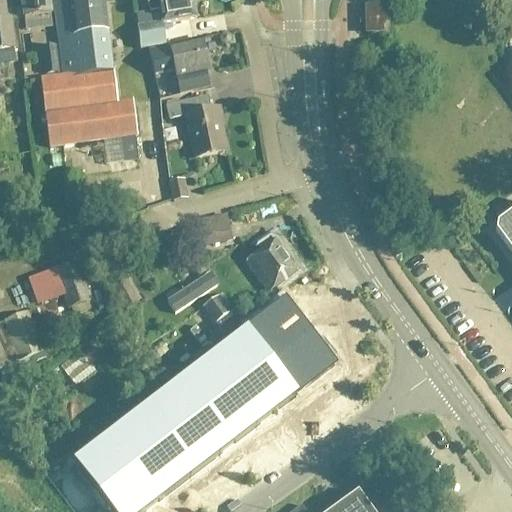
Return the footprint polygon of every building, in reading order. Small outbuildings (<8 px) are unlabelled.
[(19,0),(23,21),(48,18),(45,0),(19,0)] [(115,108),(103,17),(100,0),(65,0),(66,4),(52,6),(62,79),(40,82),(48,150),(134,139),(130,106),(115,108)] [(190,0),(146,0),(148,15),(159,13),(160,26),(194,21),(190,0)] [(0,53),(12,52),(8,22),(3,22),(1,7),(0,7),(0,53)] [(364,11),(365,35),(365,36),(386,35),(385,10),(364,11)] [(163,48),(161,34),(160,27),(135,31),(138,52),(163,48)] [(152,78),(173,73),(178,98),(206,92),(202,76),(206,76),(199,43),(147,54),(152,78)] [(41,51),(44,77),(58,75),(55,49),(41,51)] [(196,102),(165,109),(168,123),(184,120),(194,162),(226,155),(220,128),(223,128),(219,112),(200,116),(196,102)] [(511,214),(495,227),(494,235),(511,260),(511,259),(511,214)] [(227,228),(201,234),(204,249),(231,243),(227,228)] [(297,276),(274,244),(244,265),(244,266),(219,285),(241,316),(267,297),(297,276)] [(65,312),(69,311),(72,319),(92,312),(88,305),(89,304),(76,265),(52,274),(65,312)] [(209,276),(166,305),(175,318),(218,289),(209,276)] [(200,311),(212,328),(229,315),(217,299),(200,311)] [(73,470),(104,511),(148,511),(332,370),(284,308),(73,470)] [(5,318),(13,359),(40,354),(32,313),(5,318)] [(335,511),(367,511),(356,497),(335,511)]
